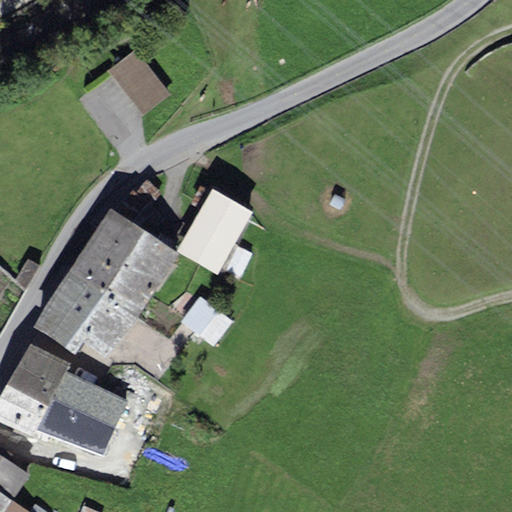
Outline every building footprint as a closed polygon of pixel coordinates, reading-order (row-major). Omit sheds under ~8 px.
[(171,93),(136,50),(108,73),(144,116),(171,93)] [(214,188),(177,250),(218,274),(254,212),(214,188)] [(179,253),(110,208),(71,268),(141,313),(179,253)] [(112,358),(141,313),(71,268),(42,313),(35,324),(75,354),(84,340),(112,358)] [(233,323),(200,297),(182,320),(215,346),(233,323)] [(32,342),(0,397),(0,420),(34,436),(37,430),(68,371),(71,364),(32,342)] [(127,401),(68,371),(37,430),(104,455),(127,401)] [(0,446),(0,454),(10,461),(14,455),(0,446)] [(0,491),(13,501),(31,475),(10,461),(0,454),(0,491)] [(0,511),(5,511),(13,501),(0,491),(0,511)] [(30,511),(13,501),(5,511),(30,511)]
